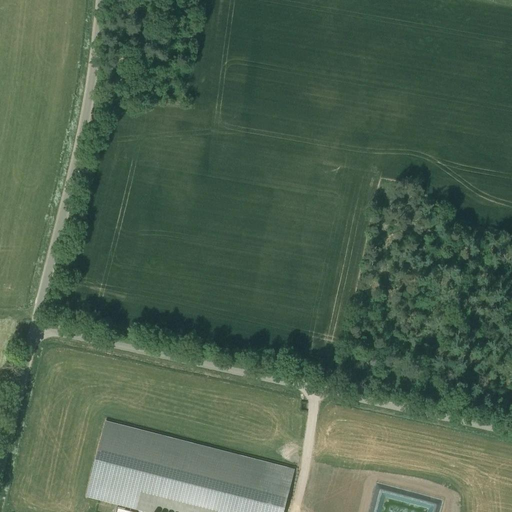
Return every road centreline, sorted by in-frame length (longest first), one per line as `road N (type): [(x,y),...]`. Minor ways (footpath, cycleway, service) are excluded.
road 1 (unclassified): [(35,327),(511,433)]
road 2 (tertiary): [(35,327),(93,88),(104,0)]
road 3 (tertiary): [(0,468),(35,327)]
